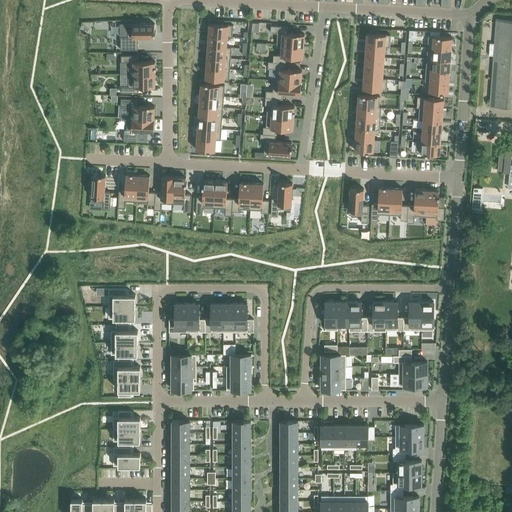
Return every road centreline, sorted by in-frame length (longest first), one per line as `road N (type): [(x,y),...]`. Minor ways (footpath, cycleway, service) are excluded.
road 1 (residential): [(265,400),(264,297),(254,288),(160,290),(156,400)]
road 2 (residential): [(450,288),(318,290),(303,400)]
road 3 (residential): [(474,14),(458,178)]
road 4 (residential): [(323,6),(301,169)]
road 5 (residential): [(167,162),(168,0)]
road 6 (residential): [(458,178),(301,169)]
road 7 (residential): [(474,14),(323,6)]
road 8 (residential): [(442,400),(303,400)]
road 9 (residential): [(301,169),(167,162)]
road 10 (residential): [(323,6),(200,0)]
